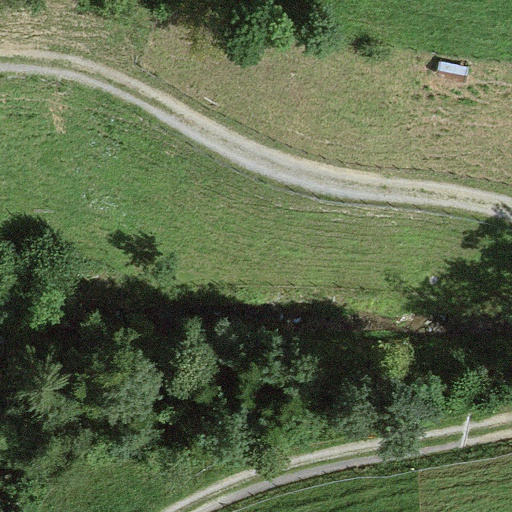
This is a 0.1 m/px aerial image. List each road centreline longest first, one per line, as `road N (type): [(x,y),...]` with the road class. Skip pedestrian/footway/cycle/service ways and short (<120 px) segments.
road 1 (track): [(0,57),(98,71),(301,171),(511,211)]
road 2 (track): [(511,426),(234,488),(180,511)]
